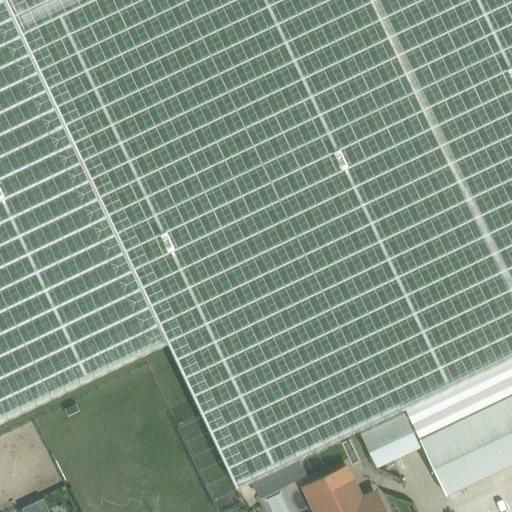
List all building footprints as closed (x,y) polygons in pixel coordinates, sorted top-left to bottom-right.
[(5,0),(0,0),(0,417),(167,339),(5,0)] [(511,0),(8,0),(240,486),(405,408),(446,495),(511,463),(511,0)] [(124,376),(132,396),(154,387),(145,366),(124,376)] [(398,456),(420,446),(404,412),(360,432),(371,456),(393,445),(398,456)] [(107,511),(102,499),(179,468),(169,445),(59,490),(68,511),(80,511),(85,510),(85,511),(107,511)] [(306,488),(311,498),(317,511),(383,511),(375,493),(360,500),(350,479),(345,469),(306,488)]
